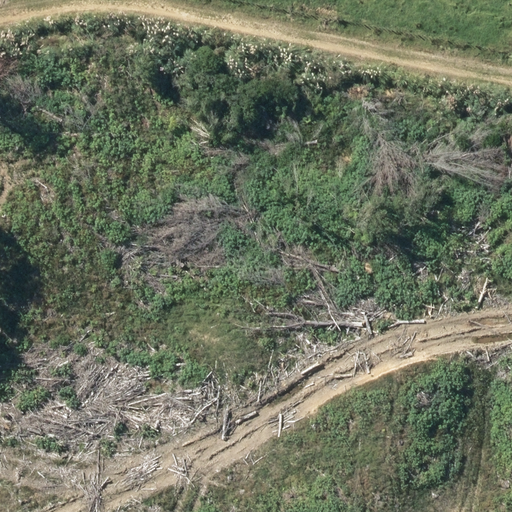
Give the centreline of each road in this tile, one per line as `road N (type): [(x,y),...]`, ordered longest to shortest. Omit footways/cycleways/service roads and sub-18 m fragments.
road 1 (track): [(0,31),(102,4),(511,80)]
road 2 (track): [(511,320),(480,319),(81,511)]
